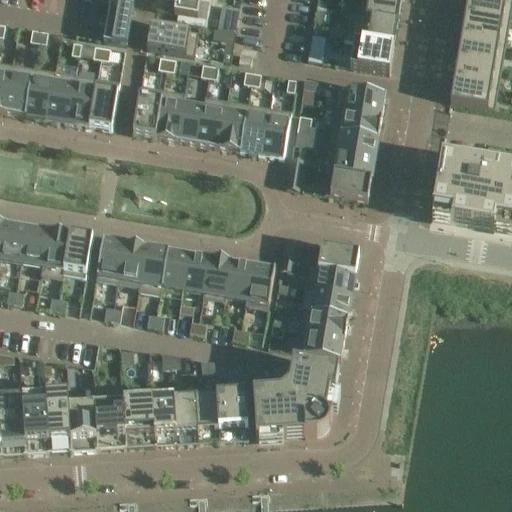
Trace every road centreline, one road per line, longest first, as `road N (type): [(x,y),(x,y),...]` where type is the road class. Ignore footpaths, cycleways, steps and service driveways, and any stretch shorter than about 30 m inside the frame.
road 1 (residential): [(398,241),(361,445),(352,453),(0,480)]
road 2 (residential): [(274,217),(271,195),(245,174),(0,132)]
road 3 (residential): [(0,209),(243,249),(267,235),(274,217)]
road 4 (residential): [(439,0),(398,241)]
road 5 (residential): [(398,241),(274,217)]
